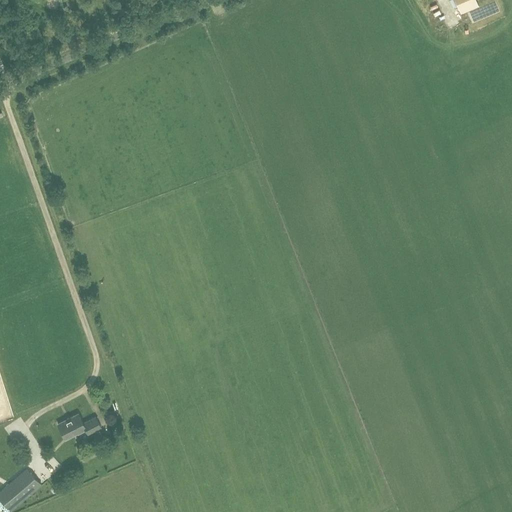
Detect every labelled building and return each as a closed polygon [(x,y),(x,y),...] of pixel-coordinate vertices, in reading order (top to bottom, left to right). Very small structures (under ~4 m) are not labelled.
[(480,0),(461,0),(459,1),(465,15),(483,8),(480,0)] [(476,25),(444,37),(453,60),(487,47),(489,53),(505,46),(497,26),(479,33),(476,25)] [(83,423),(78,413),(57,423),(65,438),(77,432),(78,433),(85,429),(87,433),(100,426),(95,416),(83,423)] [(83,462),(99,454),(94,445),(78,452),(83,462)] [(0,499),(11,511),(42,485),(26,468),(0,490),(0,499)]
